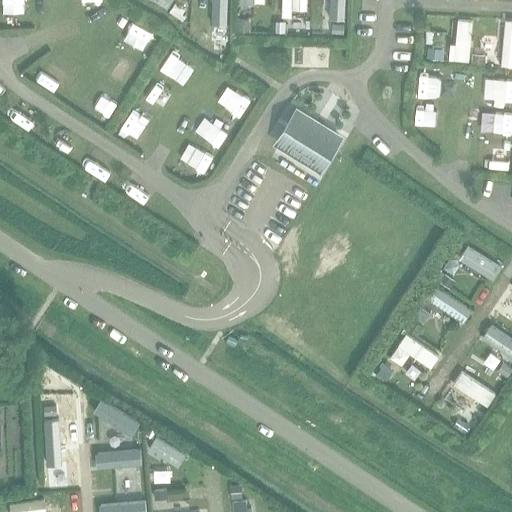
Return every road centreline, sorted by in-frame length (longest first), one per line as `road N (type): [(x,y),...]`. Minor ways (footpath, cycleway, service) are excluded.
road 1 (unclassified): [(413,511),(0,241)]
road 2 (unknown): [(260,276),(351,148)]
